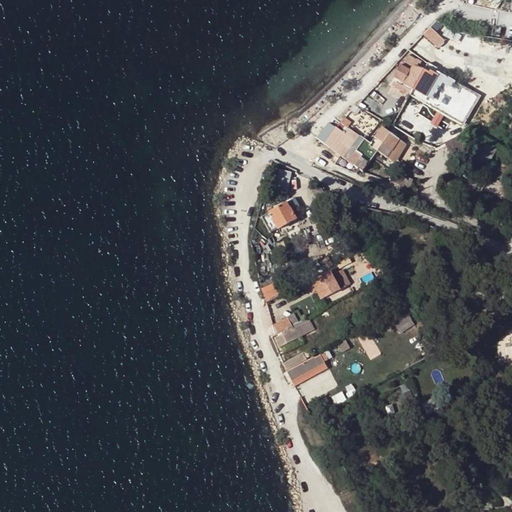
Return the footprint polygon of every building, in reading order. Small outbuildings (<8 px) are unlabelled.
[(430,28),(425,33),(436,44),(442,39),(430,28)] [(407,55),(393,78),(423,95),(434,77),(413,65),(416,60),(407,55)] [(381,96),(373,108),(377,111),(382,104),(385,106),(388,102),(381,96)] [(323,141),(336,126),(331,121),(318,136),(323,141)] [(324,144),(362,172),(377,152),(368,145),(370,143),(351,129),(346,126),(342,132),(336,128),(324,144)] [(368,145),(377,152),(392,162),(397,154),(399,156),(406,145),(383,128),(370,143),(368,145)] [(468,146),(464,137),(449,144),(454,153),(468,146)] [(500,151),(489,144),(476,165),(492,174),(496,166),(492,164),(500,151)] [(392,177),(391,182),(410,189),(413,179),(390,171),(388,175),(392,177)] [(312,177),(309,179),(305,183),(320,202),(327,197),(312,177)] [(291,201),(270,211),(278,230),(299,220),(291,201)] [(364,259),(370,256),(364,248),(359,251),(364,259)] [(333,275),(330,271),(314,280),(324,298),(345,286),(338,273),(333,275)] [(274,282),(262,288),(268,300),(279,295),(274,282)] [(407,318),(402,309),(386,317),(391,326),(407,318)] [(294,314),(287,318),(291,325),(298,322),(294,314)] [(304,352),(284,362),(295,386),(333,368),(325,351),(308,360),(304,352)] [(440,351),(433,354),(436,361),(443,357),(440,351)] [(500,502),(491,507),(493,511),(504,511),(505,511),(500,502)]
